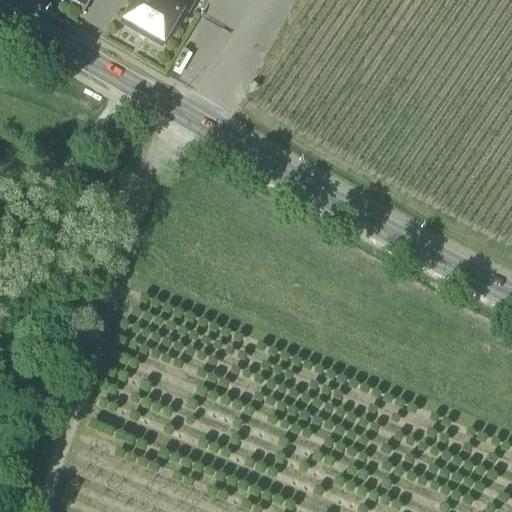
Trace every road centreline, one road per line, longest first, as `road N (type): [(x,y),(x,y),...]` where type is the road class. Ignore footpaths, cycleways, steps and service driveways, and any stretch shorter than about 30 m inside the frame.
road 1 (secondary): [(511,297),(0,10)]
road 2 (track): [(49,511),(170,109)]
